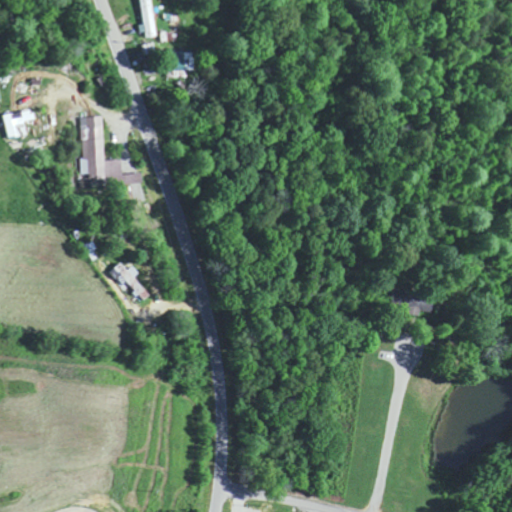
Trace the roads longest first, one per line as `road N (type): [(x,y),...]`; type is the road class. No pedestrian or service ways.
road 1 (tertiary): [(214,511),(220,407),(206,321),(100,0)]
road 2 (residential): [(344,511),(218,488)]
